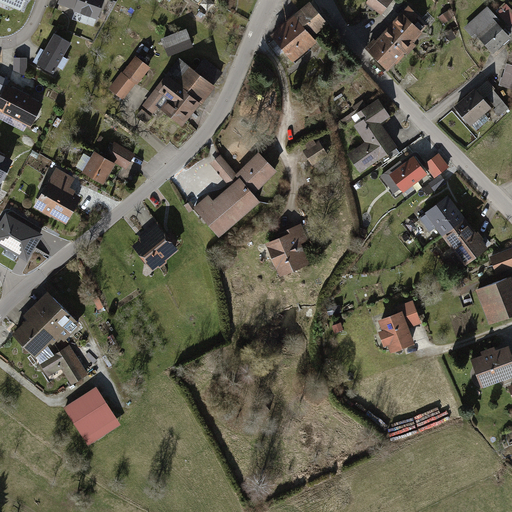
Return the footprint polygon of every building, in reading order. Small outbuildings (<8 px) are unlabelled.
[(0,0),(21,9),(24,0),(0,0)] [(103,0),(58,0),(57,3),(97,18),(103,0)] [(395,0),(369,0),(368,1),(384,14),(395,0)] [(511,5),(510,3),(500,12),(511,24),(511,5)] [(314,4),(275,35),(296,62),(320,42),(313,34),(328,22),(314,4)] [(511,33),(511,29),(491,6),(467,27),(474,35),(478,31),(494,49),(511,33)] [(430,27),(409,7),(370,47),(391,67),(430,27)] [(195,37),(191,27),(163,37),(166,47),(195,37)] [(73,42),(55,32),(37,65),(54,75),(73,42)] [(184,123),(222,75),(199,57),(191,66),(182,59),(145,106),(155,113),(161,105),(184,123)] [(27,58),(14,58),(14,70),(27,76),(27,58)] [(125,71),(123,70),(110,87),(126,99),(149,68),(135,58),(125,71)] [(511,61),(509,61),(503,84),(511,86),(511,61)] [(0,91),(4,94),(10,84),(11,82),(0,75),(0,91)] [(496,90),(489,82),(459,106),(478,129),(492,117),(488,111),(493,106),(486,98),(491,94),(496,90)] [(25,93),(10,84),(4,94),(0,102),(0,107),(13,114),(25,93)] [(510,107),(496,90),(491,94),(500,105),(495,109),(500,115),(510,107)] [(43,102),(25,93),(13,114),(31,124),(43,102)] [(395,114),(384,98),(365,111),(369,117),(358,125),(369,142),(352,153),(364,169),(399,145),(383,121),(395,114)] [(144,106),(138,114),(148,121),(154,113),(144,106)] [(319,142),(306,151),(315,164),(328,154),(319,142)] [(108,154),(126,166),(133,154),(116,143),(108,154)] [(256,187),(280,167),(263,146),(237,168),(222,151),(211,160),(230,182),(214,195),(211,191),(196,204),(220,232),(264,196),(256,187)] [(428,158),(437,173),(451,165),(441,149),(428,158)] [(118,163),(110,159),(96,151),(85,173),(106,184),(118,163)] [(11,162),(0,156),(0,180),(1,181),(11,162)] [(426,173),(413,157),(392,175),(404,190),(426,173)] [(75,177),(59,169),(38,206),(66,221),(79,198),(67,191),(75,177)] [(439,186),(448,181),(444,174),(435,179),(439,186)] [(450,236),(472,219),(454,195),(422,219),(432,231),(440,224),(450,236)] [(42,233),(7,214),(0,226),(0,242),(28,258),(42,233)] [(472,219),(450,236),(470,263),(493,245),(472,219)] [(164,224),(138,245),(158,269),(183,248),(164,224)] [(291,234),(272,242),(282,265),(290,261),(293,269),(312,261),(303,240),(310,237),(304,224),(290,230),(291,234)] [(511,248),(493,255),(498,272),(511,267),(511,248)] [(511,277),(479,289),(491,321),(511,313),(511,277)] [(34,314),(54,335),(61,342),(78,325),(48,294),(31,311),(34,314)] [(341,310),(339,300),(330,302),(332,311),(341,310)] [(410,301),(393,307),(395,314),(376,321),(380,332),(376,333),(382,348),(385,347),(387,354),(412,346),(406,329),(418,324),(410,301)] [(54,335),(34,314),(14,333),(35,354),(54,335)] [(89,373),(72,345),(44,363),(52,377),(65,369),(73,383),(89,373)] [(511,374),(511,356),(509,347),(476,358),(485,383),(511,374)] [(96,390),(69,408),(91,442),(118,424),(96,390)]
